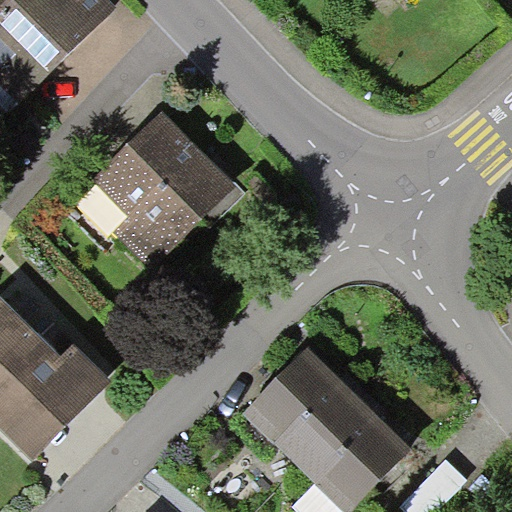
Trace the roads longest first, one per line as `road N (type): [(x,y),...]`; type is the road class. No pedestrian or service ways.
road 1 (residential): [(385,220),(278,302),(71,511)]
road 2 (residential): [(385,220),(174,0)]
road 3 (residential): [(511,386),(385,220)]
road 4 (residential): [(511,127),(385,220)]
